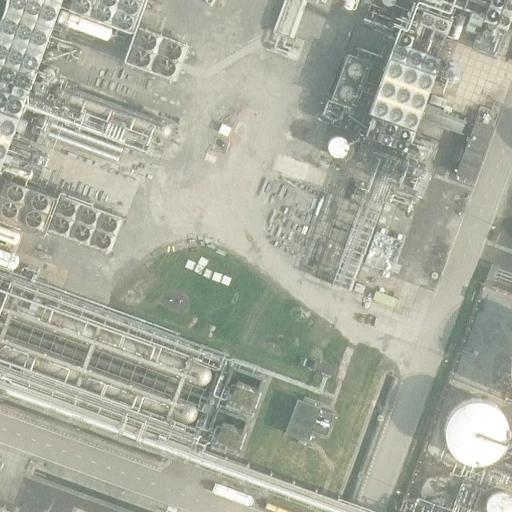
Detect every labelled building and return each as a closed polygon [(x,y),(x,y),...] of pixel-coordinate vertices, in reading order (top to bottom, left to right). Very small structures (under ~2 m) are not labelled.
[(0,221),(51,243),(58,226),(117,251),(128,224),(63,197),(58,209),(2,186),(11,161),(38,172),(44,155),(18,144),(28,115),(151,165),(161,139),(73,103),(79,88),(44,74),(65,17),(141,45),(133,65),(186,85),(199,52),(143,31),(154,0),(411,0),(420,3),(377,126),(389,131),(377,164),(390,168),(355,269),(319,257),(313,275),(345,286),(342,293),(380,307),(395,264),(379,258),(395,213),(388,210),(401,171),(417,177),(471,22),(498,32),(501,26),(511,29),(511,0),(18,0),(9,26),(0,22),(0,221)] [(301,0),(291,0),(279,34),(291,39),(304,1),(301,0)] [(455,175),(473,182),(493,126),(475,120),(455,175)] [(340,368),(316,360),(312,369),(336,378),(340,368)] [(266,380),(247,372),(237,396),(256,404),(266,380)] [(511,412),(510,409),(506,404),(503,401),(497,398),(491,396),(485,395),(479,395),(472,397),(467,400),(461,404),(457,409),(454,414),(452,420),(452,426),(452,432),(454,439),(456,444),(460,449),(464,453),(471,456),(476,458),(481,459),(488,459),(494,458),(500,455),(505,451),(509,447),(511,441),(511,412)] [(298,399),(286,433),(310,441),(321,407),(298,399)] [(251,420),(231,412),(222,436),(241,444),(251,420)] [(511,491),(507,487),(501,485),(495,485),(490,488),(486,492),(484,499),(485,504),(487,509),(490,511),(508,511),(509,511),(511,507),(511,491)]
